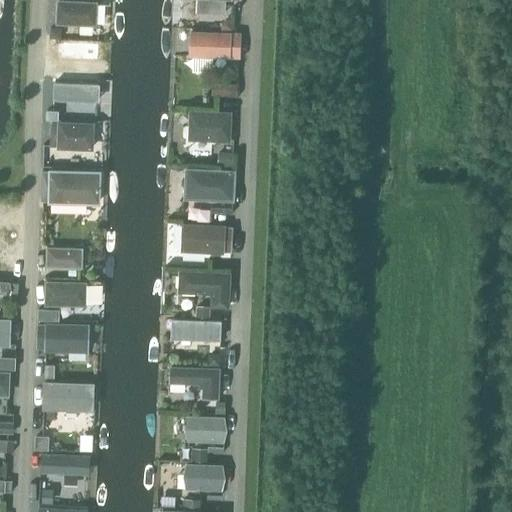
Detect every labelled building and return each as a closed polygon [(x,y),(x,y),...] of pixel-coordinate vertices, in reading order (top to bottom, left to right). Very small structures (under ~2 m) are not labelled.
[(99,26),(101,1),(83,0),(59,0),(58,24),(99,26)] [(232,30),(232,18),(227,18),(222,23),(222,30),(232,30)] [(61,38),(61,27),(50,26),(50,37),(61,38)] [(243,58),(244,32),(193,30),(192,57),(243,58)] [(96,57),(97,43),(54,41),(53,55),(96,57)] [(56,81),(56,99),(102,101),(103,82),(56,81)] [(237,95),(238,83),(213,82),(213,94),(237,95)] [(61,110),(49,109),(48,119),(61,120),(61,110)] [(234,142),(236,112),(192,110),(192,140),(234,142)] [(96,151),(97,122),(60,121),(60,122),(53,122),(52,147),(59,147),(59,149),(96,151)] [(233,166),(234,151),(219,151),(218,165),(233,166)] [(238,202),(239,171),(189,168),(187,199),(238,202)] [(103,205),(104,171),(52,170),(52,171),(44,171),(44,201),(51,201),(51,204),(103,205)] [(0,216),(16,217),(19,210),(17,201),(0,200),(0,216)] [(13,217),(0,217),(0,232),(13,233),(13,217)] [(235,253),(236,227),(230,227),(230,225),(186,223),(184,252),(228,254),(228,253),(235,253)] [(85,269),(86,249),(49,247),(48,268),(85,269)] [(233,310),(235,273),(182,271),(181,294),(215,295),(214,309),(233,310)] [(20,298),(21,284),(12,283),(12,282),(0,281),(0,297),(11,298),(11,297),(20,298)] [(89,307),(90,283),(48,282),(47,306),(89,307)] [(210,317),(210,306),(196,305),(196,316),(210,317)] [(39,308),(39,319),(40,319),(49,319),(49,309),(39,308)] [(0,344),(9,345),(9,343),(9,318),(0,317),(0,344)] [(231,335),(231,322),(225,322),(224,320),(179,319),(177,327),(178,334),(224,337),(224,335),(231,335)] [(92,354),(93,325),(48,323),(48,325),(40,325),(39,350),(48,350),(48,353),(92,354)] [(220,364),(220,352),(209,352),(209,364),(220,364)] [(6,357),(6,369),(15,370),(16,358),(6,357)] [(54,377),(54,363),(45,363),(45,377),(54,377)] [(223,401),(224,369),(173,367),(173,385),(207,385),(206,400),(223,401)] [(0,370),(0,392),(9,393),(9,371),(0,370)] [(93,382),(45,381),(44,408),(93,410),(93,382)] [(225,413),(226,401),(216,401),(216,412),(225,413)] [(227,444),(231,432),(228,418),(192,417),(189,430),(191,443),(227,444)] [(14,435),(14,423),(3,423),(2,434),(14,435)] [(48,449),(49,435),(35,435),(35,449),(48,449)] [(0,452),(16,453),(16,441),(0,440),(0,452)] [(208,462),(208,447),(193,447),(193,462),(208,462)] [(224,449),(209,448),(209,463),(224,464),(224,449)] [(92,454),(42,452),(41,471),(91,472),(92,454)] [(226,492),(230,480),(227,467),(191,465),(187,478),(189,491),(226,492)] [(0,493),(14,494),(14,482),(0,481),(0,493)] [(200,508),(200,498),(183,498),(183,508),(200,508)]
